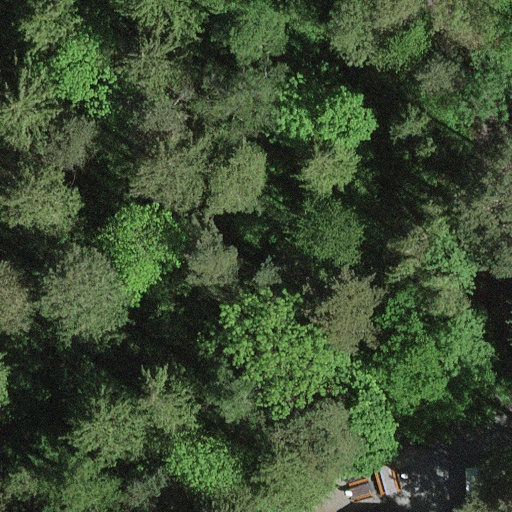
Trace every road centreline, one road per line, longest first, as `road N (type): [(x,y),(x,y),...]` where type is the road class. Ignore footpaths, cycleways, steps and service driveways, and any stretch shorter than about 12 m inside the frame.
road 1 (track): [(445,0),(511,189)]
road 2 (track): [(511,324),(453,454)]
